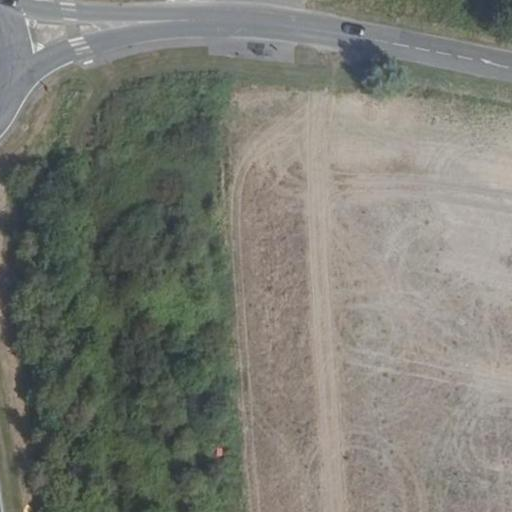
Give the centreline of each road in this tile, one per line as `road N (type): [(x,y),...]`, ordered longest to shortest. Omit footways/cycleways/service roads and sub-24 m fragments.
road 1 (track): [(373,98),(206,71),(143,82),(102,107),(86,152),(108,511)]
road 2 (tertiary): [(511,68),(259,22),(164,21)]
road 3 (tertiary): [(5,90),(80,46),(164,21)]
road 4 (tertiary): [(164,21),(0,2)]
